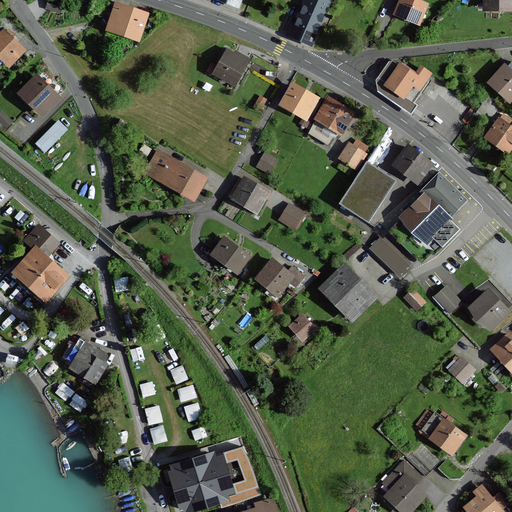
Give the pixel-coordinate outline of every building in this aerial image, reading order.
[(62,4),(51,0),(49,0),(47,8),(59,12),(62,4)] [(306,0),(291,35),(311,43),(329,0),(306,0)] [(412,0),(401,0),(396,13),(419,22),(426,5),(412,0)] [(109,3),(100,15),(111,19),(108,28),(135,37),(140,23),(143,24),(145,15),(109,3)] [(4,32),(0,36),(0,55),(10,66),(24,51),(11,39),(14,35),(8,30),(5,33),(4,32)] [(212,64),(208,71),(215,75),(216,73),(234,83),(244,65),(245,66),(249,59),(237,53),(236,56),(228,51),(219,68),(212,64)] [(491,80),(511,99),(511,98),(511,62),(506,68),(504,66),(491,80)] [(400,66),(387,85),(413,103),(428,82),(426,81),(430,75),(421,68),(417,74),(409,69),(407,72),(400,66)] [(32,88),(25,96),(42,113),(57,98),(37,78),(29,86),(32,88)] [(293,86),(282,104),(304,117),(300,123),(309,128),(315,116),(313,115),(321,102),(293,86)] [(259,111),(266,100),(260,96),(254,107),(259,111)] [(326,103),(309,133),(330,146),(337,136),(340,137),(351,118),(348,117),(350,114),(345,111),(349,105),(336,98),(331,106),(326,103)] [(0,114),(0,120),(7,127),(11,123),(1,113),(0,114)] [(511,121),(506,117),(502,123),(499,120),(488,136),(509,151),(511,146),(511,121)] [(58,122),(37,143),(45,151),(66,130),(58,122)] [(352,147),(343,159),(354,166),(362,154),(352,147)] [(418,181),(420,179),(431,166),(407,147),(398,159),(401,161),(397,165),(418,181)] [(156,153),(146,172),(172,187),(174,184),(193,195),(198,186),(200,188),(204,180),(156,153)] [(265,153),(257,167),(270,174),(278,160),(265,153)] [(362,219),(390,177),(367,161),(339,204),(362,219)] [(437,171),(431,166),(420,179),(424,182),(437,171)] [(457,232),(446,222),(467,200),(439,173),(420,192),(424,195),(388,231),(421,265),(432,253),(434,255),(457,232)] [(240,177),(236,185),(243,189),(237,199),(255,209),(265,191),(240,177)] [(290,205),(281,219),(294,227),(302,213),(290,205)] [(40,251),(21,273),(45,294),(62,275),(43,258),(56,244),(52,240),(53,238),(48,233),(46,235),(39,228),(28,240),(40,251)] [(388,264),(398,254),(382,238),(372,249),(388,264)] [(224,239),(215,251),(221,256),(219,259),(237,272),(249,257),(224,239)] [(273,261),(258,278),(278,294),(292,277),(299,283),(304,277),(292,267),(287,273),(273,261)] [(344,267),(324,287),(353,317),(374,297),(344,267)] [(117,278),(118,291),(132,289),(131,276),(117,278)] [(446,288),(437,296),(450,311),(459,303),(446,288)] [(425,302),(413,289),(405,297),(417,310),(425,302)] [(488,293),(473,308),(478,313),(472,318),(480,327),(486,321),(490,326),(506,311),(488,293)] [(302,318),(293,326),(303,337),(312,329),(302,318)] [(493,347),(511,367),(511,339),(507,335),(493,347)] [(64,354),(76,361),(72,367),(93,380),(106,358),(105,355),(79,340),(76,345),(72,342),(64,354)] [(177,349),(167,353),(170,362),(181,359),(177,349)] [(461,359),(450,370),(462,381),(473,370),(461,359)] [(179,384),(192,378),(186,364),(173,370),(179,384)] [(146,397),(158,394),(155,381),(143,383),(146,397)] [(72,396),(76,390),(66,383),(62,389),(72,396)] [(180,388),(184,401),(200,397),(196,383),(180,388)] [(78,393),(73,405),(86,411),(91,400),(78,393)] [(187,405),(190,421),(205,418),(201,402),(187,405)] [(163,405),(148,407),(150,424),(165,422),(163,405)] [(423,430),(450,450),(462,434),(447,423),(448,422),(435,412),(433,416),(427,411),(421,419),(427,424),(423,430)] [(156,443),(170,441),(167,425),(153,427),(156,443)] [(197,439),(209,436),(206,426),(194,429),(197,439)] [(251,498),(262,494),(244,446),(222,454),(222,455),(168,471),(179,508),(235,492),(239,502),(251,498)] [(404,478),(388,495),(405,511),(408,511),(423,496),(405,478),(412,470),(404,462),(396,471),(404,478)] [(480,497),(468,507),(472,511),(499,511),(500,511),(499,511),(506,505),(497,494),(491,500),(481,488),(476,492),(480,497)] [(260,511),(255,511),(254,511),(251,498),(239,502),(235,504),(236,511),(273,511),(270,500),(258,504),(260,511)]
